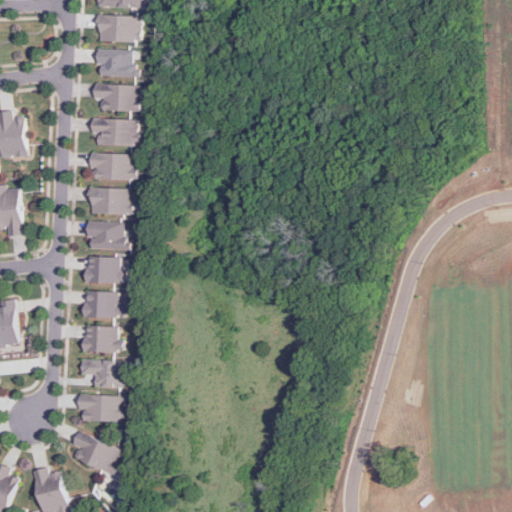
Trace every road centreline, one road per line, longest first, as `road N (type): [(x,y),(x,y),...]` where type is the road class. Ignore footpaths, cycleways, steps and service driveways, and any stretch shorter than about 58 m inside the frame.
road 1 (residential): [(35,422),(56,373),(70,0)]
road 2 (residential): [(67,73),(0,79),(70,1)]
